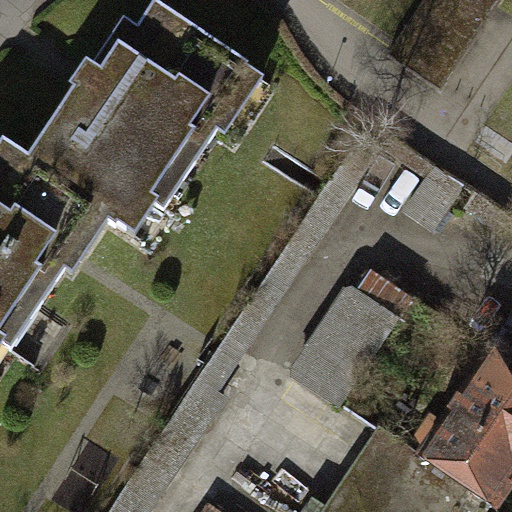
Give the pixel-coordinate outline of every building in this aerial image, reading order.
[(419,0),(382,56),(431,88),(492,0),(419,0)] [(0,349),(3,351),(60,268),(49,261),(82,211),(108,228),(131,194),(157,211),(212,129),(201,122),(240,65),(148,3),(116,51),(111,47),(79,95),(68,88),(20,160),(0,146),(0,349)] [(397,212),(424,231),(457,183),(430,164),(397,212)] [(346,293),(386,319),(401,297),(361,271),(346,293)] [(511,377),(481,357),(412,458),(459,490),(485,508),(506,477),(511,481),(511,377)] [(444,511),(459,490),(412,458),(377,435),(324,511),(444,511)]
